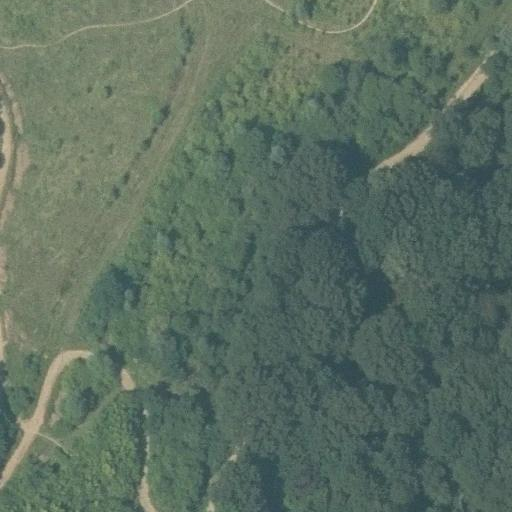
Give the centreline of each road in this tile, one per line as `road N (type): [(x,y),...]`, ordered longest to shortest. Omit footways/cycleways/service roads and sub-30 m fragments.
road 1 (track): [(216,511),(272,397),(334,213),(439,128),(511,34)]
road 2 (track): [(192,0),(201,32),(196,83),(81,287),(30,433),(0,477)]
road 3 (track): [(60,441),(106,397),(134,397),(145,508)]
